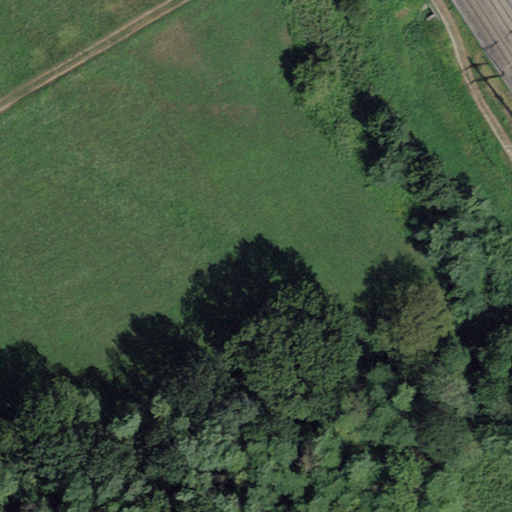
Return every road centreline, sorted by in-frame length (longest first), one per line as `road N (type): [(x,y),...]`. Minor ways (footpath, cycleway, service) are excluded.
road 1 (track): [(187,0),(0,110)]
road 2 (unclassified): [(433,0),(511,118)]
